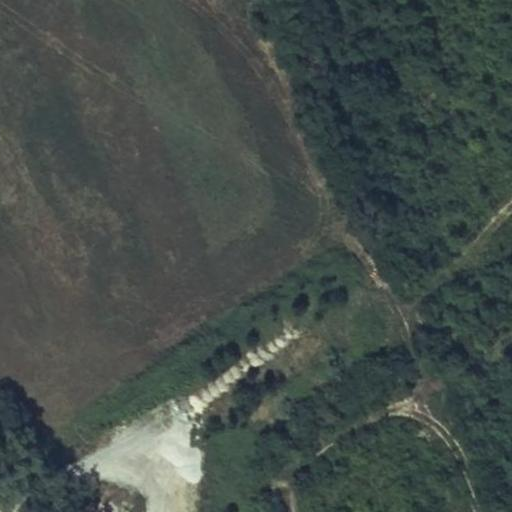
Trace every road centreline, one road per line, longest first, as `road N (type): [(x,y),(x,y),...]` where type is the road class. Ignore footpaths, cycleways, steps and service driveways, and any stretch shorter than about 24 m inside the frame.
road 1 (track): [(484,511),(451,448),(407,411),(421,384),(352,207)]
road 2 (track): [(291,511),(285,485),(296,461),(365,418),(407,411)]
road 3 (track): [(398,326),(511,208)]
